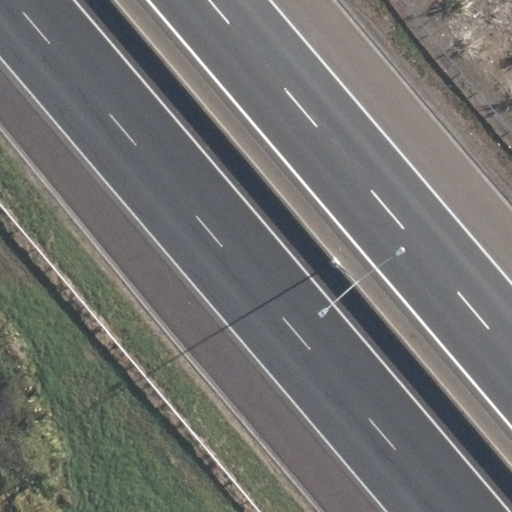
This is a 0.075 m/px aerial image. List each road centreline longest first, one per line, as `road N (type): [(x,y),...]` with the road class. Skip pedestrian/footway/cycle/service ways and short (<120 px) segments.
road 1 (motorway): [(450,511),(10,0)]
road 2 (motorway): [(223,0),(511,326)]
